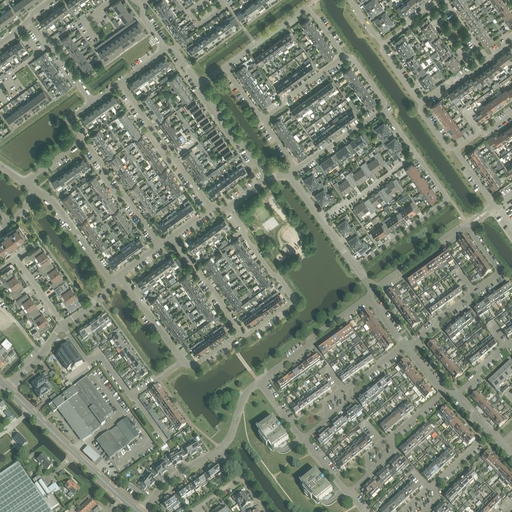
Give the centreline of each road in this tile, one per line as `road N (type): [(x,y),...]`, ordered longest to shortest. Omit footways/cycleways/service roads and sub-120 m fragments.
road 1 (tertiary): [(137,511),(5,388)]
road 2 (residential): [(409,348),(503,273),(466,226)]
road 3 (residential): [(238,332),(294,298),(227,209)]
road 4 (residential): [(354,267),(449,199),(417,154)]
road 5 (residential): [(210,208),(148,133),(119,81)]
road 6 (residential): [(259,382),(368,297)]
road 7 (residential): [(162,244),(115,194),(82,140)]
road 8 (residential): [(111,283),(34,189)]
road 9 (residential): [(268,179),(199,85)]
